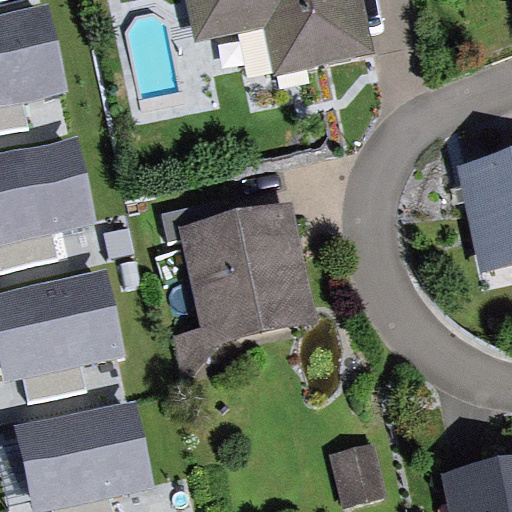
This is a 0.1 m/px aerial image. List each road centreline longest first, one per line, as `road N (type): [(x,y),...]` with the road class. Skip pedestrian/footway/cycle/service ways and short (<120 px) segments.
road 1 (residential): [(511,389),(461,379),(419,348),(384,292),(371,241),(370,173)]
road 2 (residential): [(511,84),(408,126),(370,173)]
